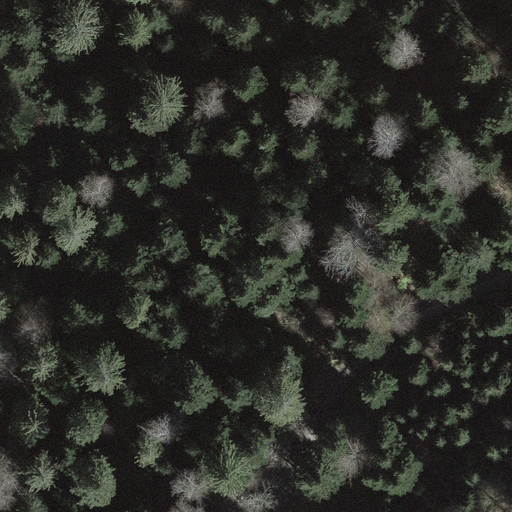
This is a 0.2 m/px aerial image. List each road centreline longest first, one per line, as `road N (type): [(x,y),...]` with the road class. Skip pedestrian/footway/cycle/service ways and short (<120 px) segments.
road 1 (track): [(17,511),(8,425),(20,322),(106,16),(121,0)]
road 2 (track): [(511,275),(436,309),(356,374),(299,458),(279,511)]
